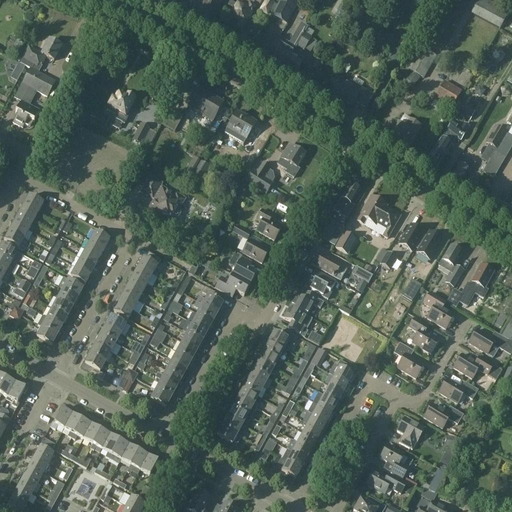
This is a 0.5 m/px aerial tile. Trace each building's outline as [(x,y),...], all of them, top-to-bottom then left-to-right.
[(218,10),(218,9),(222,1),(221,0),(204,0),(200,10),(201,10),(197,19),(203,22),(203,23),(207,26),(209,25),(210,25),(217,10),(218,10)] [(234,0),(230,0),(228,6),(236,10),(231,18),(240,23),(238,25),(244,29),(250,18),(249,17),(255,7),(249,4),(247,8),(237,2),(236,5),(233,3),(234,0)] [(266,0),(259,11),(259,12),(267,16),(274,3),(268,0),(266,0)] [(280,0),(272,18),(287,26),(299,0),(280,0)] [(509,11),(486,0),(474,0),(468,12),(500,28),(509,11)] [(342,6),(335,17),(342,21),(349,10),(342,6)] [(275,33),(276,22),(268,21),(266,32),(275,33)] [(250,23),(248,29),(256,33),(259,27),(250,23)] [(301,24),(298,29),(305,33),(308,28),(301,24)] [(305,34),(297,47),(304,51),(312,39),(312,38),(305,34)] [(412,41),(404,37),(399,46),(406,50),(412,41)] [(289,44),(279,38),(266,59),(271,62),(270,64),(271,64),(272,66),(275,68),(276,68),(281,70),(288,60),(295,49),(295,48),(289,44)] [(41,56),(37,64),(42,66),(47,59),(54,62),(61,48),(59,47),(59,46),(56,44),(55,45),(49,41),(41,56)] [(412,73),(414,75),(423,80),(436,57),(419,47),(406,70),(412,73)] [(28,49),(23,60),(26,61),(23,66),(25,67),(30,70),(33,71),(37,64),(41,56),(28,49)] [(288,60),(281,70),(294,78),(302,66),(290,59),(295,50),(295,49),(288,60)] [(71,68),(65,70),(68,79),(75,76),(71,68)] [(30,70),(22,86),(28,89),(30,90),(38,74),(30,70)] [(412,73),(408,79),(416,84),(420,79),(414,75),(412,73)] [(38,74),(30,90),(37,94),(47,99),(56,83),(38,74)] [(350,82),(348,85),(339,80),(330,94),(351,107),(354,103),(366,110),(374,97),(350,82)] [(433,101),(451,111),(461,93),(444,83),(433,101)] [(17,115),(13,124),(22,130),(24,127),(26,127),(31,126),(33,123),(34,124),(39,113),(29,107),(37,94),(30,90),(28,89),(21,103),(15,114),(17,115)] [(212,123),(223,105),(199,91),(188,109),(212,123)] [(130,96),(129,97),(128,97),(127,97),(126,96),(125,98),(118,94),(114,101),(112,100),(108,109),(117,114),(110,127),(119,131),(122,124),(124,126),(128,119),(125,118),(135,100),(133,100),(134,98),(130,96)] [(169,100),(164,111),(169,114),(174,103),(169,100)] [(61,105),(53,101),(47,113),(55,117),(55,116),(61,105)] [(474,113),(459,104),(454,112),(469,122),(474,113)] [(224,135),(243,146),(255,125),(236,113),(224,135)] [(388,139),(399,146),(401,144),(407,147),(414,136),(413,135),(419,127),(410,120),(404,116),(398,125),(397,124),(388,139)] [(165,119),(162,126),(174,133),(177,127),(167,121),(167,120),(165,119)] [(452,123),(446,133),(455,139),(460,142),(470,128),(463,124),(460,128),(452,123)] [(142,146),(150,130),(141,126),(133,142),(142,146)] [(506,135),(507,134),(495,127),(484,144),(496,151),(500,146),(506,135)] [(434,150),(435,150),(425,164),(434,170),(443,156),(455,139),(446,133),(434,150)] [(511,137),(506,135),(500,146),(509,151),(511,147),(511,137)] [(280,159),(280,160),(276,166),(287,173),(287,172),(292,175),(296,170),(305,156),(288,146),(280,159)] [(456,166),(459,167),(450,180),(459,186),(467,173),(469,174),(475,164),(462,156),(456,166)] [(199,162),(197,161),(193,159),(184,174),(190,178),(199,162)] [(200,162),(190,179),(201,186),(211,168),(200,162)] [(262,179),(268,168),(263,164),(256,175),(262,179)] [(497,172),(486,166),(482,173),(493,180),(497,172)] [(250,172),(244,182),(265,195),(271,184),(269,183),(262,179),(256,175),(250,172)] [(154,217),(161,221),(169,226),(174,218),(176,219),(178,218),(179,217),(180,215),(180,212),(178,211),(176,210),(183,199),(175,195),(174,197),(161,189),(159,188),(161,185),(150,178),(141,193),(152,200),(154,201),(147,212),(154,217)] [(355,187),(353,188),(350,185),(334,212),(346,220),(354,207),(351,205),(359,191),(358,190),(358,189),(355,187)] [(502,194),(493,209),(509,218),(511,213),(511,193),(511,192),(508,197),(502,194)] [(29,197),(24,206),(38,214),(43,205),(29,197)] [(387,207),(372,199),(365,211),(363,210),(357,222),(363,226),(366,221),(375,227),(376,225),(385,208),(386,209),(387,207)] [(24,206),(19,215),(33,223),(38,214),(24,206)] [(400,217),(386,209),(385,208),(376,225),(386,231),(383,237),(387,240),(400,217)] [(256,220),(261,223),(256,233),(274,243),(281,229),(270,223),(273,217),(262,211),(256,220)] [(64,221),(66,215),(59,213),(57,219),(64,221)] [(33,223),(19,215),(14,224),(28,232),(33,223)] [(332,223),(322,241),(334,248),(344,230),(332,223)] [(14,224),(9,233),(23,241),(28,232),(14,224)] [(235,227),(235,228),(232,234),(247,242),(251,236),(235,227)] [(410,227),(399,246),(411,254),(414,249),(418,251),(422,245),(418,242),(422,236),(423,234),(410,227)] [(23,241),(9,233),(4,242),(22,252),(27,243),(23,241)] [(95,233),(90,242),(104,250),(109,241),(95,233)] [(335,250),(348,257),(357,241),(344,233),(335,250)] [(418,251),(417,254),(429,262),(442,241),(429,233),(426,238),(422,236),(418,242),(422,245),(418,251)] [(269,252),(249,241),(242,254),(262,265),(269,252)] [(90,242),(85,251),(99,259),(104,250),(90,242)] [(0,256),(16,265),(17,266),(22,256),(17,253),(17,254),(2,246),(0,250),(0,249),(0,256)] [(450,247),(438,267),(451,275),(450,276),(458,281),(464,272),(455,266),(462,254),(450,247)] [(85,251),(80,261),(94,268),(99,259),(85,251)] [(142,259),(137,268),(152,277),(156,279),(158,276),(154,274),(157,268),(157,267),(161,260),(148,253),(144,260),(142,259)] [(387,253),(379,265),(389,271),(390,271),(395,274),(401,264),(396,261),(397,259),(387,253)] [(242,260),(234,255),(228,266),(236,270),(232,277),(250,286),(256,275),(248,270),(251,264),(242,259),(242,260)] [(0,269),(10,275),(16,265),(0,256),(0,269)] [(312,267),(340,283),(346,271),(318,256),(312,267)] [(80,261),(75,270),(89,277),(94,268),(80,261)] [(302,264),(299,268),(307,272),(309,268),(302,264)] [(471,283),(470,284),(465,293),(466,294),(464,297),(476,304),(475,304),(484,308),(489,298),(480,293),(482,289),(484,290),(493,274),(480,267),(471,283)] [(38,272),(31,268),(28,272),(36,277),(38,272)] [(43,268),(38,278),(42,280),(48,271),(43,268)] [(137,268),(132,277),(147,286),(152,277),(137,268)] [(188,275),(193,278),(197,270),(192,268),(188,275)] [(356,268),(351,276),(368,285),(372,277),(356,268)] [(0,281),(1,282),(5,284),(10,275),(0,269),(0,281)] [(89,277),(75,270),(70,279),(84,286),(89,277)] [(28,272),(26,277),(34,281),(36,277),(28,272)] [(313,282),(309,290),(322,297),(322,298),(328,301),(331,294),(330,294),(335,283),(315,272),(310,280),(313,282)] [(450,276),(445,284),(453,289),(458,281),(450,276)] [(132,277),(127,286),(142,295),(147,286),(132,277)] [(250,286),(232,277),(229,283),(221,279),(215,290),(232,300),(235,293),(243,298),(250,286)] [(42,280),(38,278),(33,288),(37,290),(42,280)] [(83,290),(64,279),(58,289),(63,291),(62,291),(79,300),(81,296),(81,294),(83,290)] [(22,282),(17,291),(20,293),(26,296),(31,287),(22,282)] [(127,286),(122,296),(137,304),(142,295),(127,286)] [(199,297),(196,303),(217,315),(219,311),(222,310),(224,306),(215,301),(218,296),(205,288),(202,294),(207,297),(205,300),(199,297)] [(62,291),(57,301),(72,309),(74,305),(77,305),(79,300),(62,291)] [(428,320),(446,332),(454,318),(441,309),(444,303),(431,295),(424,305),(433,311),(428,320)] [(122,296),(117,305),(132,313),(137,304),(122,296)] [(295,297),(289,308),(307,318),(313,307),(320,310),(323,303),(309,296),(305,302),(295,297)] [(72,309),(57,301),(52,310),(69,319),(71,315),(70,313),(72,309)] [(217,315),(196,303),(193,308),(200,311),(197,316),(213,325),(216,321),(215,319),(217,315)] [(132,313),(117,305),(112,314),(128,322),(132,313)] [(351,313),(349,312),(341,307),(338,311),(348,317),(351,313)] [(307,318),(289,308),(283,319),(293,325),(289,331),(304,339),(308,333),(306,332),(312,321),(307,318)] [(24,313),(19,310),(16,315),(21,318),(23,319),(25,315),(23,314),(24,313)] [(52,310),(47,320),(62,328),(64,324),(66,324),(69,319),(52,310)] [(106,321),(107,323),(105,327),(121,336),(125,338),(130,328),(126,326),(108,316),(106,321)] [(197,316),(192,325),(207,334),(209,330),(211,329),(213,325),(197,316)] [(62,328),(47,320),(43,317),(37,327),(41,329),(58,338),(60,334),(60,332),(62,328)] [(412,345),(430,356),(439,342),(425,334),(429,328),(415,320),(409,329),(418,335),(412,345)] [(192,325),(188,323),(183,333),(187,335),(186,335),(203,344),(205,340),(205,337),(207,334),(192,325)] [(105,327),(103,331),(100,332),(98,336),(116,345),(121,336),(105,327)] [(41,329),(36,339),(31,335),(27,341),(41,349),(44,343),(51,347),(54,343),(56,342),(58,338),(41,329)] [(270,337),(271,339),(269,343),(284,351),(287,353),(288,350),(288,348),(286,347),(289,342),(294,345),(298,339),(284,332),(281,337),(274,333),(271,334),(270,337)] [(507,343),(500,338),(495,335),(491,341),(477,332),(469,346),(487,357),(488,356),(492,359),(498,350),(501,352),(506,345),(507,343)] [(311,333),(307,341),(318,346),(322,339),(311,333)] [(186,335),(181,344),(196,353),(198,349),(201,348),(203,344),(186,335)] [(96,340),(96,342),(94,346),(110,355),(116,345),(98,336),(96,340)] [(150,339),(145,336),(141,344),(145,347),(150,339)] [(157,343),(152,341),(149,346),(157,350),(160,345),(157,343)] [(263,349),(262,351),(278,361),(281,356),(282,357),(285,356),(287,353),(284,351),(269,343),(266,348),(263,349)] [(181,344),(176,354),(193,363),(195,359),(194,356),(196,353),(181,344)] [(397,369),(415,381),(424,367),(410,358),(413,353),(400,344),(394,354),(403,360),(397,369)] [(90,351),(88,355),(105,364),(110,355),(94,346),(92,350),(90,351)] [(310,346),(306,354),(312,357),(316,349),(310,346)] [(278,361),(262,351),(260,354),(261,357),(258,362),(273,370),(277,372),(279,368),(283,363),(282,363),(278,361)] [(151,360),(161,364),(163,358),(154,354),(151,360)] [(176,354),(171,363),(186,372),(188,368),(190,367),(193,363),(176,354)] [(85,359),(86,361),(84,365),(92,369),(89,375),(102,382),(105,377),(100,374),(105,364),(88,355),(85,359)] [(487,378),(493,368),(479,360),(476,365),(462,357),(453,370),(470,381),(478,372),(487,378)] [(186,372),(171,363),(165,360),(162,365),(168,368),(166,373),(182,382),(185,378),(184,375),(186,372)] [(254,366),(251,370),(253,371),(268,379),(270,375),(274,377),(277,372),(273,370),(258,362),(256,366),(254,366)] [(303,362),(301,367),(298,371),(302,374),(308,364),(303,362)] [(330,374),(328,376),(333,378),(347,386),(348,386),(349,383),(351,385),(355,378),(353,376),(356,371),(339,362),(337,367),(334,366),(330,374)] [(310,365),(307,371),(305,375),(309,377),(315,368),(310,365)] [(250,377),(248,381),(263,389),(268,379),(253,371),(251,370),(249,375),(250,377)] [(182,382),(166,373),(161,382),(176,390),(178,387),(180,386),(182,382)] [(347,386),(333,378),(328,388),(342,396),(342,395),(344,393),(346,394),(350,387),(348,386),(347,386)] [(16,385),(6,379),(0,390),(0,398),(1,396),(8,400),(16,385)] [(248,381),(246,385),(243,385),(241,389),(242,390),(258,398),(263,389),(248,381)] [(438,395),(456,406),(462,397),(472,402),(477,393),(464,384),(460,390),(446,381),(438,395)] [(176,390),(161,382),(155,392),(172,401),(174,397),(173,394),(176,390)] [(8,400),(6,402),(12,405),(12,407),(16,409),(19,405),(17,404),(23,394),(24,395),(28,389),(20,384),(17,385),(16,385),(8,400)] [(342,396),(328,388),(323,397),(337,405),(338,402),(341,403),(345,397),(342,395),(342,396)] [(239,396),(237,400),(252,408),(256,410),(256,408),(255,404),(258,398),(242,390),(241,389),(239,394),(239,396)] [(144,398),(141,404),(155,411),(158,406),(165,410),(167,406),(169,405),(172,401),(155,392),(152,397),(149,396),(147,400),(144,398)] [(493,399),(499,401),(502,393),(499,392),(498,394),(496,393),(493,399)] [(323,397),(318,395),(313,404),(332,415),(332,414),(333,412),(336,413),(339,406),(337,405),(323,397)] [(237,400),(235,404),(233,404),(231,408),(232,409),(247,417),(250,419),(256,410),(252,408),(237,400)] [(284,413),(289,415),(294,406),(289,403),(284,413)] [(332,415),(313,404),(308,414),(312,416),(326,424),(327,424),(328,421),(330,422),(334,415),(332,414),(332,415)] [(423,420),(441,431),(447,421),(456,427),(462,417),(449,409),(445,415),(431,406),(423,420)] [(60,415),(54,425),(52,424),(50,429),(55,432),(58,427),(64,431),(72,416),(70,415),(69,411),(61,407),(58,413),(60,415)] [(229,415),(227,418),(242,427),(245,428),(250,419),(247,417),(232,409),(231,408),(228,412),(229,415)] [(289,415),(284,413),(279,422),(283,425),(289,415)] [(0,423),(7,427),(10,421),(0,416),(0,423)] [(72,416),(64,431),(69,433),(67,437),(71,440),(82,421),(72,416)] [(326,424),(312,416),(307,426),(321,434),(323,431),(325,432),(329,425),(327,424),(326,424)] [(222,423),(220,427),(222,428),(237,436),(240,438),(245,428),(242,427),(227,418),(225,422),(222,423)] [(416,444),(424,430),(404,419),(397,433),(403,437),(399,445),(411,451),(416,443),(416,444)] [(91,426),(82,421),(71,440),(74,441),(76,437),(83,441),(91,426)] [(100,431),(91,426),(83,441),(92,446),(100,431)] [(307,426),(302,435),(318,444),(323,435),(321,434),(307,426)] [(219,434),(216,438),(224,442),(221,447),(234,455),(237,449),(232,446),(237,436),(222,428),(220,427),(218,431),(219,434)] [(267,428),(262,438),(266,440),(271,430),(267,428)] [(92,446),(90,450),(93,452),(96,448),(102,451),(110,436),(100,431),(92,446)] [(302,435),(296,445),(311,453),(313,450),(315,451),(318,444),(302,435)] [(110,436),(102,451),(107,454),(104,458),(109,460),(119,441),(110,436)] [(449,438),(448,448),(455,449),(455,447),(456,439),(449,438)] [(40,446),(52,452),(55,446),(43,440),(40,446)] [(119,441),(109,460),(118,465),(120,461),(128,447),(119,441)] [(481,443),(479,449),(485,452),(488,447),(481,443)] [(311,453),(296,445),(291,454),(306,462),(307,460),(309,461),(313,454),(311,453)] [(138,452),(128,447),(120,461),(130,467),(138,452)] [(399,452),(396,453),(387,448),(380,460),(393,468),(390,474),(402,481),(408,470),(399,465),(403,457),(402,456),(402,454),(399,452)] [(39,449),(34,458),(48,466),(53,456),(39,449)] [(286,451),(281,461),(300,471),(302,469),(304,470),(308,463),(306,462),(291,454),(286,451)] [(130,467),(127,473),(130,475),(132,473),(138,476),(140,472),(148,457),(138,452),(130,467)] [(64,453),(62,457),(71,462),(73,459),(64,453)] [(148,457),(140,472),(149,477),(155,467),(157,468),(160,461),(153,457),(149,458),(148,457)] [(48,466),(34,458),(29,468),(43,475),(48,466)] [(83,464),(73,459),(71,462),(80,468),(83,464)] [(280,460),(275,470),(273,469),(270,474),(282,481),(285,476),(295,481),(297,478),(299,480),(303,473),(300,471),(281,461),(280,460)] [(29,468),(24,477),(38,485),(43,475),(29,468)] [(390,484),(385,481),(373,474),(366,486),(384,496),(388,489),(400,496),(405,487),(406,485),(393,478),(390,484)] [(38,485),(24,477),(19,487),(32,494),(38,485)] [(429,487),(428,491),(435,494),(439,485),(432,482),(429,487)] [(32,494),(19,487),(13,496),(27,504),(32,494)] [(407,487),(403,493),(410,497),(413,491),(407,487)] [(140,497),(146,500),(151,491),(145,488),(140,497)] [(196,499),(193,497),(186,510),(188,511),(204,511),(212,499),(199,492),(196,499)] [(13,496),(8,506),(19,511),(28,511),(29,510),(25,508),(27,504),(13,496)] [(126,508),(132,511),(141,511),(145,506),(131,499),(126,508)] [(370,500),(367,506),(360,502),(353,511),(383,511),(386,508),(370,500)] [(508,511),(510,503),(500,500),(497,511),(500,511),(508,511)]
